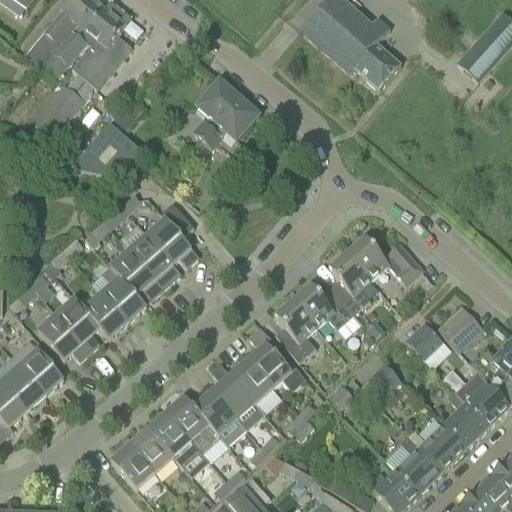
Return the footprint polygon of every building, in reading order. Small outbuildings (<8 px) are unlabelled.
[(4,0),(26,16),(37,0),(4,0)] [(84,19),(93,8),(83,0),(75,0),(25,62),(41,76),(78,32),(78,33),(88,21),(84,19)] [(368,34),(332,4),(302,39),(350,81),(354,77),(378,98),(399,74),(374,53),(388,37),(375,27),(368,34)] [(78,32),(41,76),(53,86),(65,71),(68,74),(86,52),(89,54),(71,77),(96,96),(130,54),(116,43),(124,33),(103,16),(93,8),(84,19),(88,21),(78,33),(78,32)] [(456,70),(477,88),(511,49),(511,28),(502,19),(456,70)] [(201,147),(238,105),(219,88),(196,114),(206,123),(192,139),(201,147)] [(63,92),(32,131),(52,147),(82,108),(63,92)] [(238,105),(201,147),(211,156),(225,139),(235,148),(258,123),(238,105)] [(131,106),(109,131),(69,177),(113,187),(139,157),(122,142),(143,117),(131,106)] [(0,152),(31,162),(37,143),(0,131),(0,152)] [(230,180),(249,159),(240,150),(221,172),(230,180)] [(121,214),(127,220),(140,209),(134,203),(121,214)] [(172,272),(178,266),(186,275),(198,264),(181,245),(193,235),(176,216),(170,212),(159,221),(164,227),(146,242),(172,272)] [(121,214),(115,218),(103,229),(109,236),(121,225),(127,220),(121,214)] [(1,215),(1,229),(0,229),(0,235),(1,235),(0,240),(9,240),(10,215),(1,215)] [(109,236),(103,229),(90,240),(96,247),(109,236)] [(172,272),(146,242),(136,231),(118,247),(128,258),(162,296),(180,281),(172,272)] [(0,240),(0,241),(0,240),(0,249),(0,255),(0,257),(9,257),(9,240),(0,240)] [(346,260),(370,288),(387,273),(405,293),(422,278),(398,251),(382,265),(364,244),(346,260)] [(76,247),(64,257),(70,264),(81,253),(76,247)] [(51,268),(45,274),(54,284),(60,279),(57,275),(70,264),(64,257),(51,268)] [(128,258),(110,274),(109,274),(118,285),(119,284),(135,303),(136,303),(144,312),(162,296),(128,258)] [(370,288),(346,260),(328,276),(344,295),(335,303),(352,322),(369,308),(360,297),(370,288)] [(101,281),(92,290),(101,300),(127,329),(145,314),(144,312),(136,303),(135,303),(119,284),(118,285),(109,274),(101,281)] [(39,279),(27,290),(30,293),(36,300),(48,289),(42,283),(39,279)] [(310,292),(292,308),(316,335),(326,326),(344,346),(360,331),(352,322),(335,303),(326,310),(310,292)] [(36,300),(30,293),(17,304),(23,311),(36,300)] [(101,300),(83,315),(82,316),(99,335),(99,336),(108,346),(127,329),(101,300)] [(74,305),(55,322),(88,360),(99,351),(91,342),(99,336),(99,335),(82,316),(83,315),(74,305)] [(316,335),(292,308),(274,323),(290,342),(281,350),(298,370),(315,355),(305,345),(316,335)] [(447,348),(470,325),(461,316),(437,337),(447,348)] [(88,360),(55,322),(36,338),(63,368),(71,360),(78,369),(88,360)] [(481,337),(470,325),(447,348),(457,359),(481,337)] [(375,329),(366,336),(374,344),(380,339),(382,337),(375,329)] [(3,330),(0,333),(0,345),(9,337),(3,330)] [(424,330),(404,348),(423,369),(443,351),(424,330)] [(257,356),(246,366),(273,395),(281,388),(290,398),(304,386),(260,336),(248,346),(257,356)] [(484,354),(468,371),(478,381),(495,399),(511,380),(511,347),(496,365),(484,354)] [(37,357),(18,373),(44,402),(63,386),(37,357)] [(273,395),(246,366),(229,381),(255,411),(273,395)] [(255,411),(229,381),(219,371),(210,380),(219,390),(211,397),(246,437),(263,422),(254,411),(255,411)] [(383,404),(399,388),(382,371),(367,387),(383,404)] [(18,373),(0,389),(26,418),(44,402),(18,373)] [(511,411),(511,380),(495,399),(510,414),(511,411)] [(510,414),(495,399),(478,381),(455,403),(487,436),(510,414)] [(26,418),(0,389),(0,388),(0,449),(12,438),(8,434),(26,418)] [(342,393),(330,405),(340,415),(352,403),(342,393)] [(246,437),(211,397),(192,413),(218,443),(236,427),(245,438),(246,437)] [(457,418),(442,432),(465,456),(487,436),(455,403),(452,399),(445,405),(457,418)] [(183,403),(165,419),(199,459),(201,461),(220,445),(218,443),(192,413),(183,403)] [(304,429),(315,417),(308,411),(297,423),(304,429)] [(165,419),(147,435),(172,464),(173,464),(182,474),(199,459),(165,419)] [(304,429),(297,423),(286,435),(292,441),(304,429)] [(465,456),(442,432),(425,449),(414,437),(407,444),(441,480),(465,456)] [(147,435),(129,450),(154,480),(172,464),(147,435)] [(272,442),(260,454),(266,460),(278,448),(272,442)] [(412,461),(395,477),(418,502),(441,480),(407,444),(401,450),(412,461)] [(154,480),(129,450),(110,467),(136,496),(154,480)] [(266,460),(260,454),(249,466),(256,472),(266,460)] [(511,476),(504,469),(489,483),(511,507),(511,476)] [(298,478),(284,470),(279,477),(294,485),(298,478)] [(239,477),(225,488),(231,495),(244,483),(239,477)] [(407,511),(418,502),(395,477),(385,487),(379,480),(373,486),(368,481),(361,488),(384,511),(407,511)] [(298,478),(294,485),(309,493),(313,486),(298,478)] [(369,511),(372,507),(339,486),(332,483),(325,493),(354,511),(369,511)] [(511,511),(511,507),(489,483),(474,498),(487,511),(511,511)] [(231,495),(225,488),(214,499),(219,505),(231,495)] [(257,511),(243,496),(225,511),(257,511)] [(487,511),(474,498),(459,511),(487,511)] [(327,511),(334,511),(338,508),(324,499),(319,506),(327,511)]
